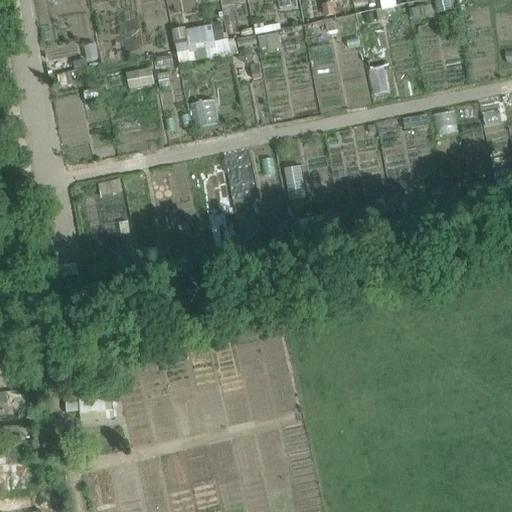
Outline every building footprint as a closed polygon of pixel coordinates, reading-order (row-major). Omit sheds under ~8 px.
[(183,10),(169,12),(179,62),(194,59),(192,48),(217,43),(214,23),(186,28),(183,10)] [(126,72),(130,90),(157,84),(153,66),(126,72)] [(210,70),(196,71),(198,94),(212,93),(210,70)] [(285,167),(290,198),(306,196),(301,165),(285,167)] [(29,169),(7,174),(13,206),(36,201),(29,169)] [(113,376),(79,376),(79,403),(113,403),(113,376)]
